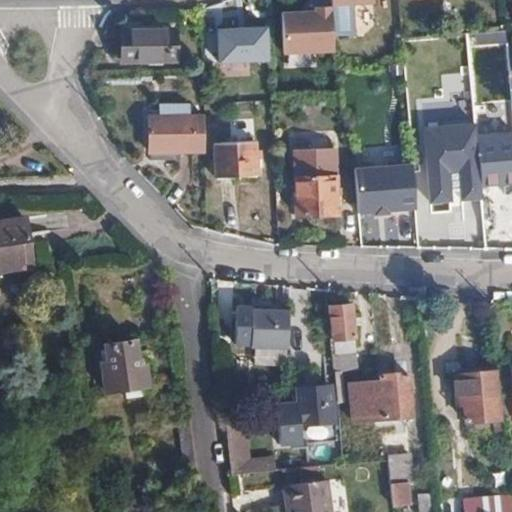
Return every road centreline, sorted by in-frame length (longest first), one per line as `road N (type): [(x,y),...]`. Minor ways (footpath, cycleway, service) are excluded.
road 1 (residential): [(178,244),(416,275),(511,274)]
road 2 (residential): [(178,244),(218,511)]
road 3 (residential): [(53,113),(113,187),(178,244)]
